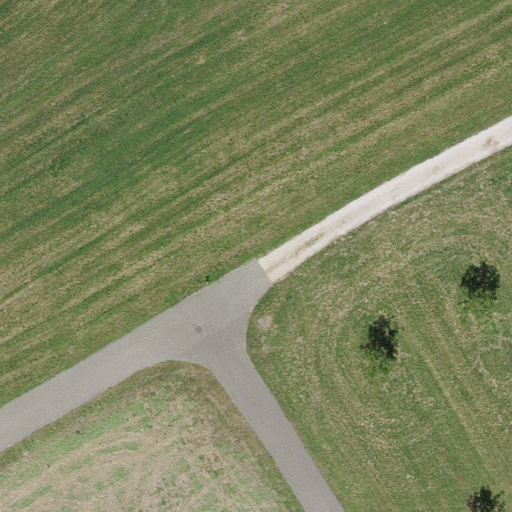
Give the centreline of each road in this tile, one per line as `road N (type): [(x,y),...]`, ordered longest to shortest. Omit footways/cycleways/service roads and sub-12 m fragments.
road 1 (track): [(0,430),(196,314),(321,511)]
road 2 (track): [(511,129),(196,314)]
